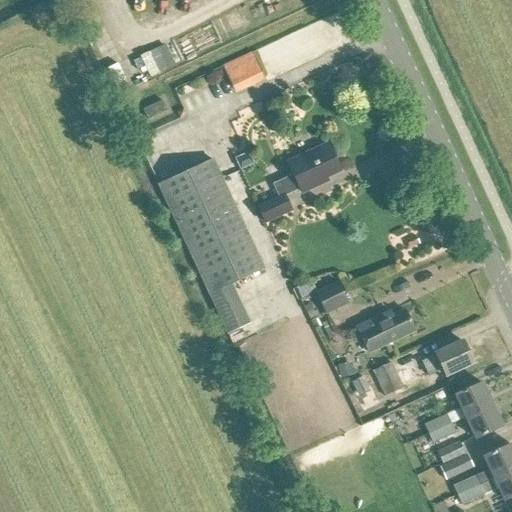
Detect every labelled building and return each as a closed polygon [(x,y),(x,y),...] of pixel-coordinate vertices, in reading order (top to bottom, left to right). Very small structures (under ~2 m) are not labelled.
[(147,73),(176,64),(168,41),(140,50),(147,73)] [(222,61),(234,90),(265,76),(253,48),(222,61)] [(166,112),(161,101),(141,110),(146,120),(166,112)] [(314,183),(326,177),(339,171),(327,145),(287,164),(292,175),(272,185),(278,198),(257,208),(263,223),(291,210),(284,196),(299,189),(300,193),(316,186),(314,183)] [(247,153),(234,159),(239,171),(253,165),(247,153)] [(230,284),(262,269),(212,160),(158,185),(226,334),(249,324),(230,284)] [(414,235),(402,240),(407,249),(418,244),(414,235)] [(322,309),(344,299),(336,283),(315,292),(322,309)] [(386,344),(387,345),(414,332),(403,310),(376,323),(374,317),(355,325),(368,353),(386,344)] [(445,376),(472,363),(462,341),(435,354),(435,355),(421,362),(428,377),(442,370),(445,376)] [(401,388),(390,362),(373,370),(384,396),(401,388)] [(454,395),(460,408),(464,417),(491,405),(481,383),(454,395)] [(464,417),(468,426),(475,439),(501,427),(491,405),(464,417)] [(423,425),(427,434),(450,424),(446,414),(423,425)] [(454,433),(450,424),(427,434),(432,444),(454,433)] [(464,454),(458,442),(436,452),(442,465),(464,454)] [(493,479),(511,469),(511,449),(510,444),(483,457),(488,469),(493,479)] [(473,468),(466,454),(438,468),(445,482),(473,468)] [(493,479),(488,469),(452,486),(457,496),(493,479)] [(511,469),(493,479),(497,487),(503,501),(511,496),(511,469)] [(493,479),(457,496),(460,504),(497,487),(493,479)]
